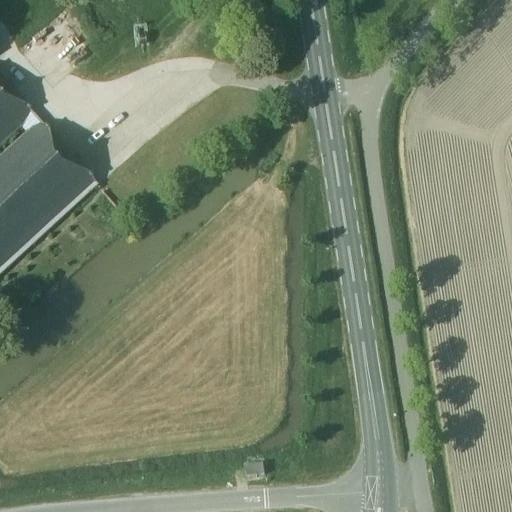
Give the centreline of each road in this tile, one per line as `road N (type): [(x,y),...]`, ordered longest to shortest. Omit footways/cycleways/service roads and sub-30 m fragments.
road 1 (primary): [(379,491),(323,96)]
road 2 (unclassified): [(420,486),(368,165),(370,94)]
road 3 (unclassified): [(84,511),(379,491)]
road 4 (unclassified): [(370,94),(451,0)]
